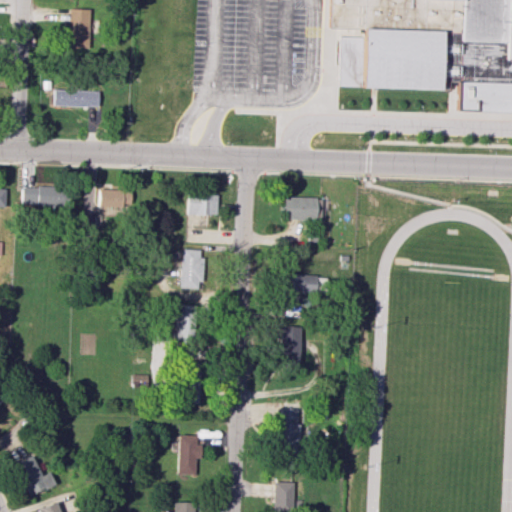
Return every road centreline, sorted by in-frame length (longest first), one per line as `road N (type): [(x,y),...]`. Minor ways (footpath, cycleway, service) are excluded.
road 1 (residential): [(511,167),(0,147)]
road 2 (residential): [(232,511),(246,158)]
road 3 (residential): [(14,148),(20,0)]
